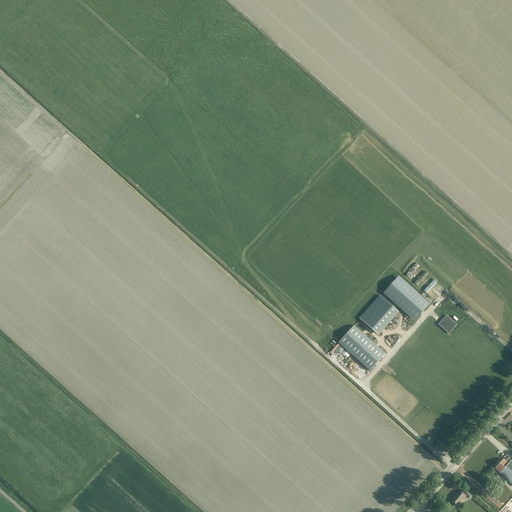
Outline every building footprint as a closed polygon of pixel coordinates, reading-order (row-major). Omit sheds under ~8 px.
[(408,276),(418,265),(416,263),(406,274),(408,276)] [(417,284),(427,272),(425,271),(415,282),(417,284)] [(430,304),(399,276),(383,293),(414,322),(430,304)] [(427,293),(437,282),(434,279),(424,291),(427,293)] [(396,310),(381,296),(360,319),(375,333),(396,310)] [(453,330),(460,322),(451,314),(444,322),(453,330)] [(385,354),(354,326),(338,343),(370,371),(385,354)] [(496,467),(504,458),(502,456),(494,466),(496,467)] [(503,460),(501,463),(511,472),(511,461),(511,460),(511,461),(508,458),(505,461),(503,460)] [(511,472),(501,463),(495,469),(511,484),(511,472)] [(468,498),(470,496),(464,491),(462,493),(459,491),(450,500),(457,506),(466,496),(468,498)]
